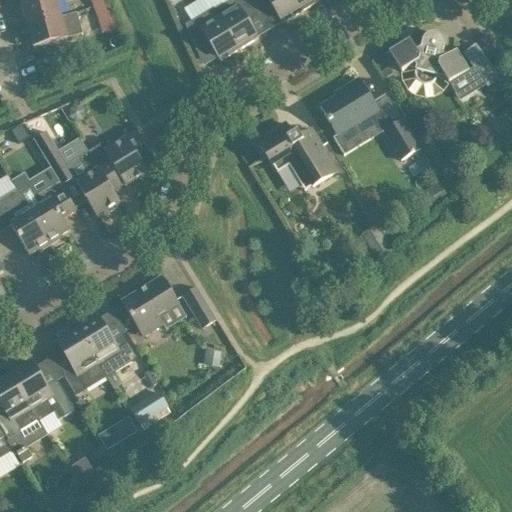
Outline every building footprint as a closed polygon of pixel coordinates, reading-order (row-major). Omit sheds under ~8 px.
[(36,0),(21,4),(28,26),(61,17),(56,0),(36,0)] [(232,0),(215,11),(239,51),(258,40),(247,21),(258,14),(250,0),(232,0)] [(291,0),(250,0),(258,14),(271,6),(283,25),(300,14),(291,0)] [(291,0),(300,14),(320,2),(319,0),(291,0)] [(103,3),(93,7),(97,17),(107,13),(103,3)] [(239,51),(215,11),(213,8),(185,26),(196,50),(195,51),(196,52),(209,43),(221,63),(239,51)] [(61,17),(28,26),(34,49),(67,39),(61,17)] [(469,72),(467,68),(457,51),(451,54),(443,52),(444,47),(444,46),(444,44),(444,43),(444,41),(443,41),(443,40),(442,38),(441,37),(438,35),(435,34),(434,34),(432,34),(431,34),(428,35),(427,36),(426,37),(424,38),(424,39),(423,41),(422,42),(421,47),(413,45),(410,40),(389,52),(402,73),(409,68),(416,70),(415,72),(415,73),(415,74),(415,76),(415,77),(416,79),(417,81),(418,82),(419,83),(421,84),(424,85),(425,85),(428,85),(431,84),(433,83),(434,82),(436,80),(436,79),(437,78),(438,75),(444,77),(449,84),(469,72)] [(473,68),(488,88),(501,79),(486,58),(473,68)] [(320,108),(331,125),(338,137),(379,112),(370,97),(359,80),(335,95),(337,98),(320,108)] [(70,118),(76,122),(83,119),(84,111),(78,107),(71,110),(70,118)] [(421,149),(404,120),(383,132),(400,161),(421,149)] [(32,138),(24,124),(10,132),(18,146),(32,138)] [(257,142),(268,159),(272,166),(273,166),(277,173),(289,166),(305,192),(312,187),(313,188),(337,173),(312,131),(301,137),(297,132),(292,135),(286,124),(257,142)] [(74,179),(57,150),(46,132),(33,140),(61,187),(74,179)] [(101,145),(87,154),(112,192),(124,185),(125,186),(147,173),(136,154),(140,152),(127,132),(123,134),(126,139),(105,152),(101,145)] [(112,192),(87,154),(79,158),(90,175),(76,184),(87,200),(97,218),(106,212),(110,213),(117,209),(118,205),(120,204),(112,192)] [(457,176),(449,183),(457,192),(465,186),(457,176)] [(439,183),(423,193),(432,209),(449,200),(439,183)] [(30,189),(20,195),(31,213),(51,246),(63,238),(62,236),(70,231),(63,219),(76,211),(66,195),(62,197),(55,185),(35,197),(30,189)] [(0,233),(11,226),(29,256),(37,251),(39,253),(51,246),(31,213),(20,195),(17,190),(0,200),(0,233)] [(368,256),(375,267),(388,259),(386,255),(392,252),(377,225),(360,235),(372,254),(368,256)] [(122,304),(132,321),(140,333),(160,321),(158,317),(179,304),(163,279),(122,304)] [(217,321),(197,289),(183,297),(203,330),(217,321)] [(99,318),(78,331),(106,377),(137,358),(122,334),(121,334),(122,336),(113,342),(99,320),(100,320),(99,318)] [(106,377),(78,331),(57,344),(58,345),(72,367),(62,373),(61,371),(60,371),(75,396),(106,377)] [(218,367),(220,354),(212,353),(210,367),(218,367)] [(33,363),(11,376),(39,422),(55,413),(60,421),(75,411),(55,379),(54,380),(56,382),(46,387),(33,365),(34,365),(33,363)] [(39,422),(11,376),(0,383),(0,403),(5,412),(0,415),(0,426),(9,441),(39,422)] [(129,410),(139,426),(168,408),(159,392),(129,410)] [(117,432),(102,441),(108,450),(123,441),(117,432)] [(0,459),(11,453),(0,434),(0,459)] [(27,449),(18,454),(23,463),(32,457),(27,449)] [(79,483),(89,478),(83,467),(73,472),(79,483)] [(65,511),(59,500),(48,507),(50,511),(65,511)]
